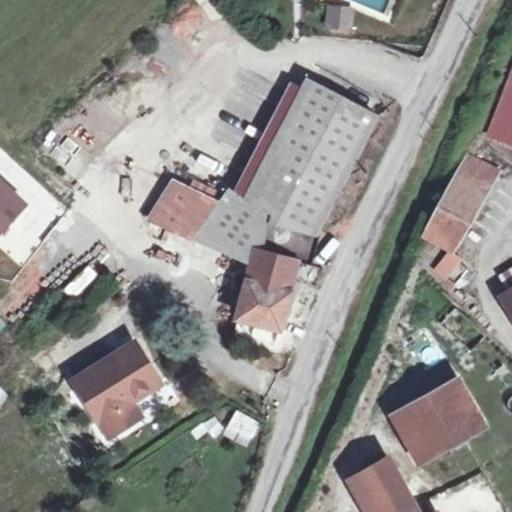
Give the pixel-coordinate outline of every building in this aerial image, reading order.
[(0,0),(0,23),(23,0),(0,0)] [(108,0),(0,105),(0,130),(16,147),(168,0),(108,0)] [(30,0),(0,29),(0,89),(94,0),(30,0)] [(349,10),(332,8),(330,26),(347,28),(349,10)] [(511,144),(511,62),(487,136),(511,144)] [(256,251),(253,263),(238,316),(278,328),(298,262),(310,265),(319,236),(315,234),(376,116),(306,79),(243,196),(270,211),(261,252),(256,251)] [(451,251),(463,233),(456,227),(492,169),(466,155),(422,235),(451,251)] [(150,217),(253,263),(256,251),(261,252),(270,211),(243,196),(235,203),(222,201),(219,204),(173,181),(150,217)] [(0,182),(0,230),(24,205),(0,182)] [(39,236),(0,273),(0,334),(70,268),(39,236)] [(449,279),(457,255),(442,250),(434,274),(449,279)] [(439,325),(468,352),(483,338),(454,310),(439,325)] [(107,436),(128,424),(119,409),(127,403),(157,383),(132,345),(74,382),(107,436)] [(17,346),(0,361),(0,417),(45,376),(17,346)] [(426,396),(391,415),(418,463),(476,432),(484,428),(457,379),(426,396)] [(119,409),(128,424),(136,419),(127,403),(119,409)] [(435,511),(436,511),(434,511),(416,511),(387,459),(355,476),(375,511),(435,511)]
